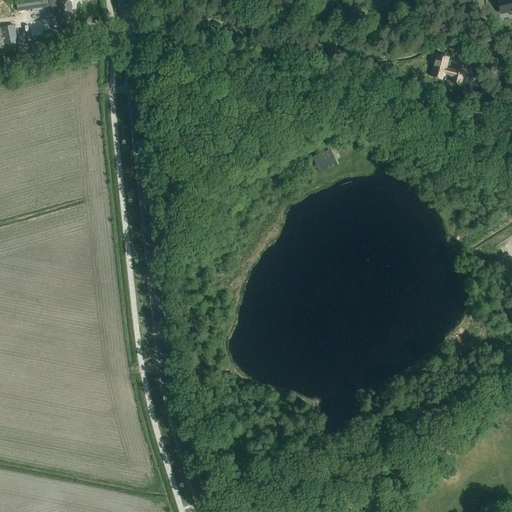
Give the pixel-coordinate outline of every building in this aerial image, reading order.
[(47,5),(46,0),(15,0),(17,12),(47,7),(47,5)] [(59,20),(72,18),(73,18),(71,1),(67,2),(66,0),(57,0),(58,3),(57,3),(59,20)] [(354,12),(356,4),(344,0),(342,8),(354,12)] [(511,0),(499,0),(502,13),(511,10),(511,0)] [(200,14),(191,12),(187,25),(196,28),(200,14)] [(249,12),(239,20),(236,15),(228,21),(232,26),(231,27),(233,29),(236,27),(238,30),(241,29),(244,32),(247,30),(248,32),(255,27),(250,21),(254,18),(249,12)] [(0,36),(2,47),(16,44),(12,24),(0,26),(0,36)] [(317,54),(324,49),(317,39),(310,45),(317,54)] [(451,77),(450,82),(460,84),(463,70),(455,68),(454,70),(445,68),(448,57),(436,54),(430,76),(442,80),(444,74),(451,77)] [(473,87),(476,78),(467,76),(465,85),(473,87)] [(311,154),(318,169),(323,167),(336,161),(329,146),(311,154)]
